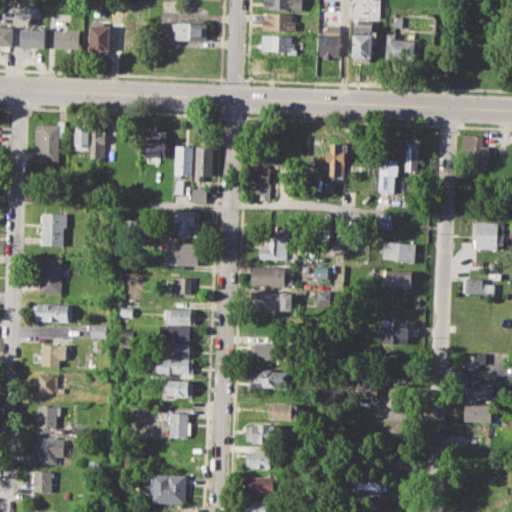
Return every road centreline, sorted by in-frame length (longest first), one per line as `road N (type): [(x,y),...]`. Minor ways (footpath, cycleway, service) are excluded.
road 1 (secondary): [(0,89),(511,110)]
road 2 (residential): [(21,90),(6,511)]
road 3 (residential): [(215,511),(233,99)]
road 4 (residential): [(449,108),(432,511)]
